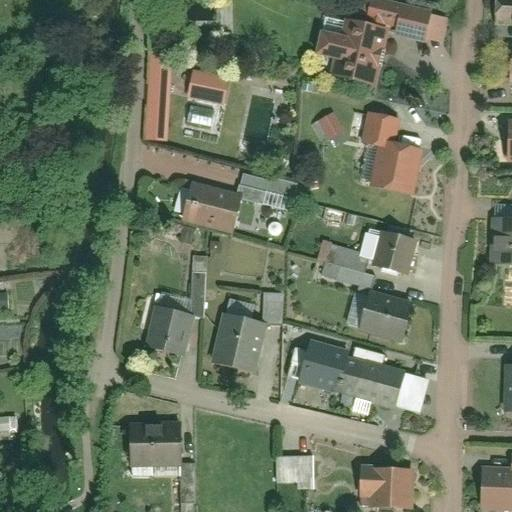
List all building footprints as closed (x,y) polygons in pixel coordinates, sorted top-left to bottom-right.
[(511,0),(492,0),(493,33),(511,33),(511,0)] [(318,34),(311,59),(330,64),(325,80),(367,92),(383,35),(341,23),(336,39),(318,34)] [(511,48),(503,49),(505,87),(511,86),(511,48)] [(145,58),(140,143),(166,144),(171,60),(145,58)] [(186,71),(184,98),(220,101),(222,74),(186,71)] [(246,95),(236,143),(261,148),(271,100),(246,95)] [(188,98),(183,127),(218,133),(223,105),(188,98)] [(324,140),(341,132),(331,111),(314,120),(324,140)] [(364,116),(359,142),(378,146),(369,191),(406,199),(415,152),(387,147),(392,122),(364,116)] [(511,124),(500,125),(502,166),(511,165),(511,124)] [(232,232),(240,200),(192,187),(184,220),(232,232)] [(511,222),(486,224),(488,271),(511,269),(511,222)] [(366,231),(358,263),(392,271),(400,239),(366,231)] [(330,259),(324,280),(358,290),(364,269),(330,259)] [(259,323),(279,323),(279,293),(259,293),(259,323)] [(363,303),(354,335),(396,346),(405,314),(363,303)] [(142,313),(140,354),(171,355),(173,314),(142,313)] [(211,316),(204,368),(245,372),(251,321),(211,316)] [(342,361),(333,402),(390,415),(399,374),(342,361)] [(511,370),(496,371),(498,414),(511,413),(511,370)] [(128,435),(129,477),(178,475),(176,433),(128,435)] [(309,457),(261,461),(263,496),(312,492),(309,457)] [(366,470),(368,511),(395,511),(400,511),(398,469),(366,470)] [(511,511),(511,474),(472,475),(472,511),(511,511)]
